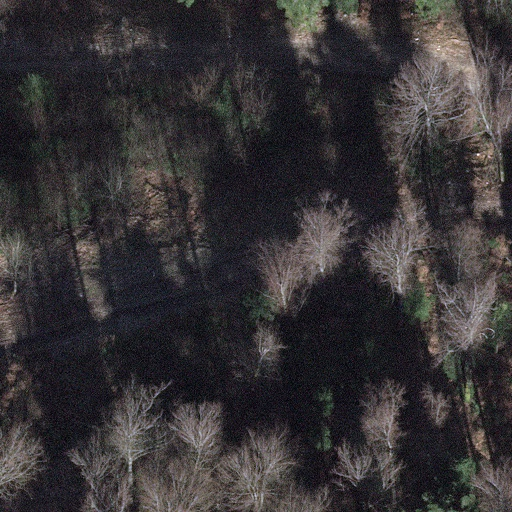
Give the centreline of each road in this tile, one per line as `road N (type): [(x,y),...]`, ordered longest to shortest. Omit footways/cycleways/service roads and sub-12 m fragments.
road 1 (track): [(0,338),(287,249),(511,206)]
road 2 (track): [(0,44),(397,49),(511,80)]
